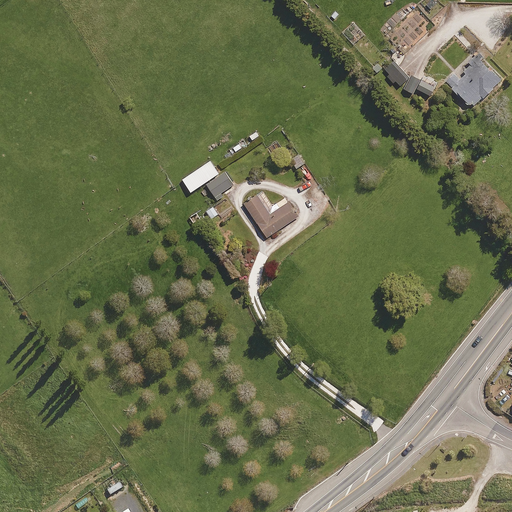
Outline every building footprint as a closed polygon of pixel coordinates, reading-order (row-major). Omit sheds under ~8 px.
[(500,80),(481,61),(484,58),(477,52),(473,56),(468,61),(471,64),(457,77),(453,73),(444,83),(466,105),(474,105),(500,80)] [(384,69),(389,74),(387,77),(392,83),(395,81),(399,85),(408,77),(393,61),(384,69)] [(434,87),(410,76),(404,89),(412,93),(415,88),(430,95),(434,87)] [(304,163),(300,156),(291,161),(295,168),(304,163)] [(218,173),(209,161),(181,180),(190,192),(218,173)] [(232,185),(224,172),(206,185),(217,200),(222,196),(220,193),(232,185)] [(269,215),(256,196),(244,204),(266,237),(297,216),(288,202),(269,215)] [(218,214),(213,206),(206,211),(210,218),(218,214)] [(153,511),(158,509),(149,497),(145,501),(152,511),(153,511)]
